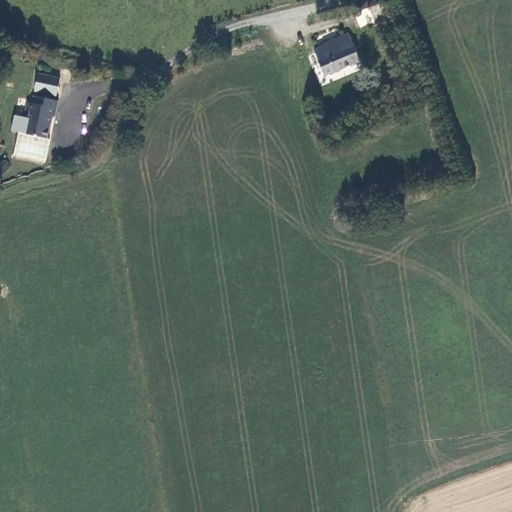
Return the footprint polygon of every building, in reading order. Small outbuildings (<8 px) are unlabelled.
[(361,19),(365,27),(367,33),(383,27),(380,21),(384,19),(382,14),(385,13),(383,10),(379,0),(378,0),(354,9),(358,20),(361,19)] [(358,41),(359,45),(370,40),(367,33),(365,27),(354,31),(358,41)] [(352,43),(358,41),(354,31),(348,33),(352,43)] [(365,59),(359,45),(358,41),(352,43),(348,33),(319,44),(330,72),(365,59)] [(376,54),(370,40),(359,45),(365,59),(376,54)] [(30,111),(26,133),(48,138),(52,115),(55,115),(58,100),(49,98),(50,93),(56,94),(60,77),(38,73),(34,90),(47,92),(46,97),(33,95),(32,102),(27,101),(26,110),(30,111)]
